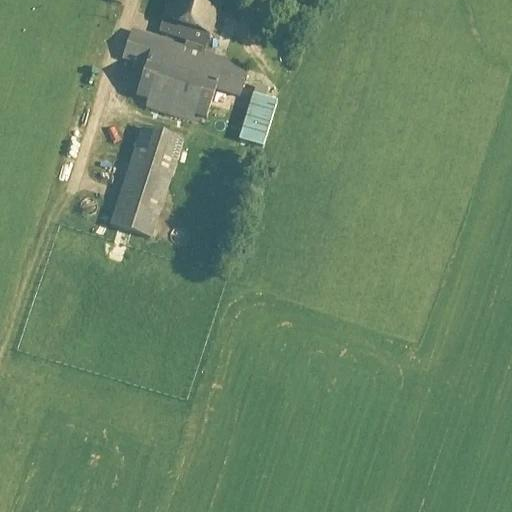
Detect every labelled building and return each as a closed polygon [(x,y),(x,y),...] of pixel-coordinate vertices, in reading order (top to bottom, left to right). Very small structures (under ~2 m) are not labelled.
[(202,59),(217,0),(168,0),(158,37),(183,44),(181,51),(129,36),(120,64),(141,71),(132,102),(143,105),(141,111),(190,126),(191,121),(203,125),(212,93),(236,101),(245,72),(202,59)] [(254,89),(251,97),(262,101),(265,92),(254,89)] [(259,150),(273,105),(262,101),(251,97),(236,143),(259,150)] [(146,242),(179,146),(139,132),(106,229),(146,242)] [(202,183),(210,186),(213,178),(205,176),(210,161),(180,150),(172,173),(202,183)]
